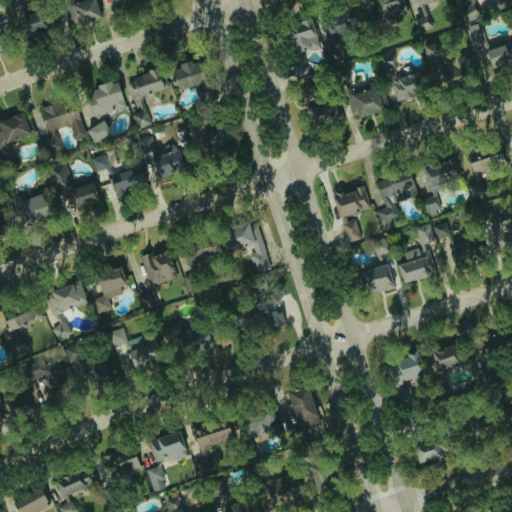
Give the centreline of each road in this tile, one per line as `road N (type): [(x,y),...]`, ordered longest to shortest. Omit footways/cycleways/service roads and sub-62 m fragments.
road 1 (residential): [(0,467),(164,395),(511,282)]
road 2 (residential): [(0,273),(511,99)]
road 3 (secondary): [(205,0),(377,511)]
road 4 (secondary): [(409,511),(246,0)]
road 5 (residential): [(0,90),(266,0)]
road 6 (residential): [(364,511),(511,464)]
